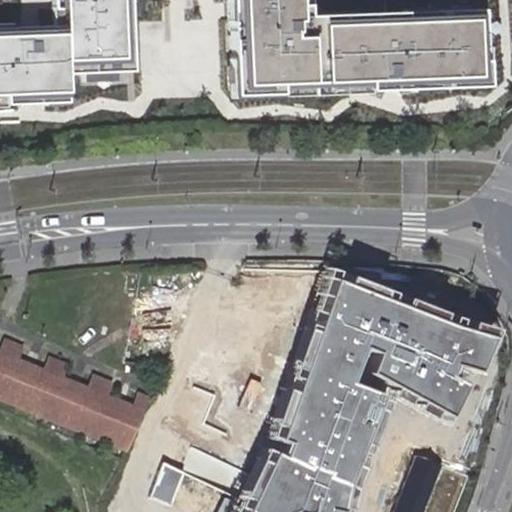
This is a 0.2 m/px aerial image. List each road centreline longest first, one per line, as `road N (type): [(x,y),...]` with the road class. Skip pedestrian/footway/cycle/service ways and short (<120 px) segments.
road 1 (residential): [(506,232),(176,222)]
road 2 (residential): [(0,252),(176,222)]
road 3 (residential): [(176,222),(53,220),(0,228)]
